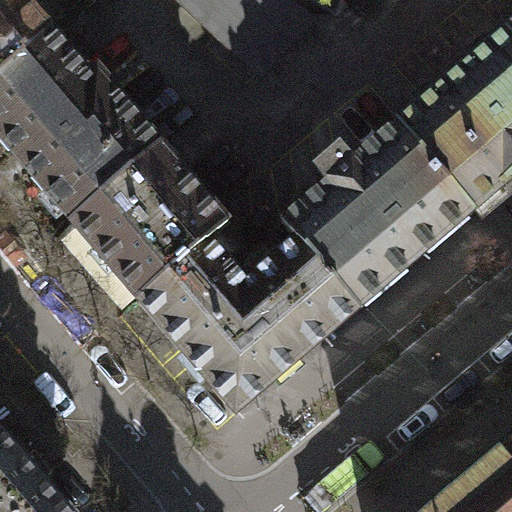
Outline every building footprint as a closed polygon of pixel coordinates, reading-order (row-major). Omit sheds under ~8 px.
[(0,0),(0,79),(53,35),(28,3),(24,0),(0,0)] [(187,0),(263,71),(313,15),(291,0),(187,0)] [(511,180),(511,38),(507,33),(428,100),(412,113),(399,125),(474,213),(489,200),(503,188),(511,180)] [(113,188),(161,148),(98,75),(92,81),(53,35),(0,79),(0,136),(74,223),(114,189),(113,188)] [(300,240),(360,310),(417,261),(474,213),(399,125),(284,222),(300,240)] [(140,299),(208,241),(227,225),(161,148),(113,188),(114,189),(74,223),(140,299)] [(360,310),(300,240),(248,285),(208,241),(140,299),(168,333),(237,414),(283,375),(360,310)] [(0,511),(71,511),(0,429),(0,511)] [(511,442),(502,451),(511,463),(511,442)] [(431,511),(511,511),(511,463),(502,451),(441,504),(431,511)]
